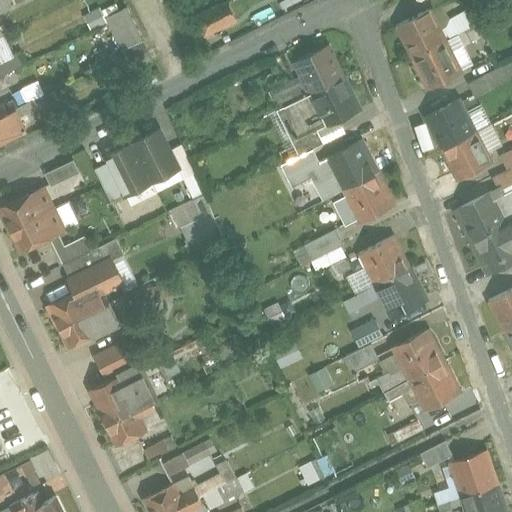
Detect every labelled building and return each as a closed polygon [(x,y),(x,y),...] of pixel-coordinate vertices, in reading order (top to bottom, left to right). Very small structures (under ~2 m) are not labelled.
[(128,5),(107,16),(112,27),(134,17),(128,5)] [(218,5),(197,15),(206,33),(207,33),(207,34),(218,29),(217,28),(227,23),(218,5)] [(431,7),(397,24),(413,55),(447,38),(442,27),(431,7)] [(462,10),(445,20),(448,23),(442,27),(447,38),(469,24),(462,10)] [(134,17),(112,27),(117,37),(139,27),(134,17)] [(139,27),(117,37),(123,48),(144,38),(139,27)] [(447,38),(413,55),(429,86),(463,69),(447,38)] [(330,43),(296,60),(307,82),(311,91),(311,92),(346,75),(330,43)] [(150,49),(128,59),(133,70),(155,59),(150,49)] [(23,50),(0,61),(0,75),(29,61),(23,50)] [(470,95),(504,79),(497,64),(463,80),(470,95)] [(311,92),(278,108),(294,140),(319,128),(362,107),(346,75),(311,92)] [(307,82),(291,89),(295,98),(311,91),(307,82)] [(46,93),(16,108),(20,116),(50,101),(46,93)] [(462,98),(427,116),(443,147),(478,129),(472,118),(462,98)] [(6,102),(0,104),(0,115),(10,111),(6,102)] [(16,108),(10,111),(0,115),(0,129),(5,139),(28,128),(27,125),(25,126),(20,116),(16,108)] [(489,123),(483,112),(472,118),(478,129),(478,128),(489,123)] [(161,128),(134,141),(153,179),(180,165),(161,128)] [(319,128),(294,140),(300,153),(325,141),(319,128)] [(478,129),(443,147),(459,179),(494,160),(478,128),(478,129)] [(363,139),(329,157),(339,177),(344,187),(345,188),(379,170),(363,139)] [(134,141),(107,154),(126,192),(153,179),(134,141)] [(511,147),(501,153),(508,166),(511,164),(511,147)] [(75,158),(46,171),(52,184),(81,170),(75,158)] [(511,168),(496,177),(502,188),(511,182),(511,168)] [(345,188),(344,188),(347,194),(338,198),(350,222),(359,217),(360,220),(395,202),(379,170),(345,188)] [(339,177),(319,188),(324,197),(344,187),(339,177)] [(43,186),(1,207),(11,228),(54,207),(43,186)] [(493,189),(458,207),(474,238),(511,218),(511,188),(496,197),(493,189)] [(196,201),(177,210),(197,255),(218,245),(196,201)] [(54,207),(11,228),(22,249),(51,235),(57,248),(65,244),(59,231),(67,227),(67,226),(64,227),(54,207)] [(511,218),(474,238),(490,270),(511,259),(511,218)] [(337,226),(305,242),(312,258),(341,244),(345,242),(337,226)] [(65,244),(57,248),(64,262),(93,247),(86,233),(65,244)] [(396,233),(361,251),(377,281),(411,264),(396,233)] [(93,247),(64,262),(71,277),(71,276),(112,257),(104,242),(93,247)] [(341,244),(312,258),(318,268),(327,264),(345,254),(341,244)] [(351,265),(345,254),(327,264),(333,274),(351,265)] [(71,276),(71,277),(77,290),(49,304),(59,325),(60,325),(106,302),(100,291),(122,281),(111,259),(112,258),(112,257),(71,276)] [(411,264),(377,281),(382,292),(392,312),(427,295),(411,264)] [(377,281),(343,299),(349,310),(382,292),(377,281)] [(511,286),(490,298),(505,329),(511,325),(511,286)] [(106,302),(60,325),(70,345),(121,320),(111,300),(106,302)] [(369,316),(344,328),(353,345),(378,333),(369,316)] [(429,327),(393,345),(404,366),(409,377),(444,360),(445,359),(429,327)] [(268,350),(276,367),(299,356),(291,339),(268,350)] [(371,341),(346,354),(353,367),(378,354),(371,341)] [(120,342),(96,354),(102,364),(125,353),(120,342)] [(125,353),(102,364),(107,375),(131,364),(125,353)] [(409,377),(402,381),(413,403),(420,399),(425,409),(460,391),(444,360),(409,377)] [(142,364),(92,389),(108,421),(137,407),(153,399),(152,399),(158,396),(142,364)] [(312,388),(328,382),(322,366),(306,371),(312,388)] [(391,373),(389,370),(377,376),(384,390),(402,381),(409,377),(404,366),(391,373)] [(0,384),(0,424),(18,416),(2,383),(0,384)] [(153,399),(137,407),(142,416),(157,408),(153,399)] [(137,407),(108,421),(119,443),(148,428),(142,416),(137,407)] [(421,418),(401,428),(406,438),(426,428),(421,418)] [(144,458),(175,444),(169,432),(138,447),(144,458)] [(446,439),(421,452),(429,466),(454,454),(446,439)] [(488,449),(451,461),(462,495),(463,495),(499,483),(500,482),(488,449)] [(184,452),(164,462),(170,474),(190,464),(184,452)] [(336,469),(329,455),(321,459),(328,473),(336,469)] [(316,459),(304,465),(312,481),(324,476),(316,459)] [(240,477),(220,487),(226,499),(246,489),(240,477)] [(509,511),(499,483),(463,495),(468,511),(509,511)] [(175,484),(145,499),(151,511),(167,511),(201,495),(197,488),(181,495),(175,484)] [(39,490),(12,504),(16,511),(15,511),(65,511),(57,494),(44,500),(39,490)] [(209,511),(201,495),(167,511),(209,511)] [(462,495),(451,499),(452,501),(441,505),(443,511),(452,511),(455,511),(454,511),(468,511),(463,495),(462,495)]
